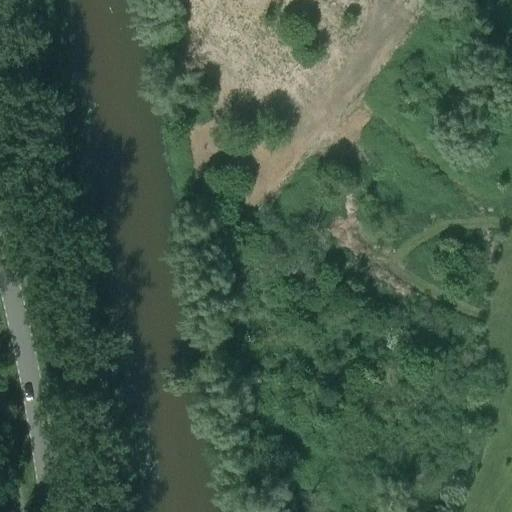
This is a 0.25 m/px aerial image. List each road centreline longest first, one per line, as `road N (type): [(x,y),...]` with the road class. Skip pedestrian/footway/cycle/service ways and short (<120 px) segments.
road 1 (unknown): [(7,0),(97,384),(107,511)]
road 2 (unclassified): [(51,511),(37,395),(0,249)]
